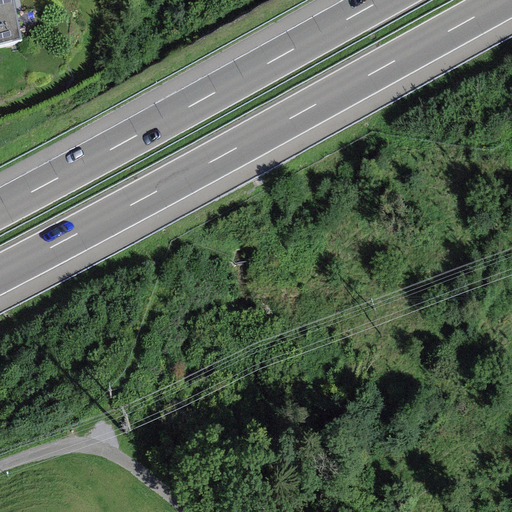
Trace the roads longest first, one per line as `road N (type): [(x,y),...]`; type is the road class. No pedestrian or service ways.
road 1 (motorway): [(0,275),(509,0)]
road 2 (motorway): [(383,0),(0,208)]
road 3 (track): [(0,477),(75,460),(122,478),(163,511)]
